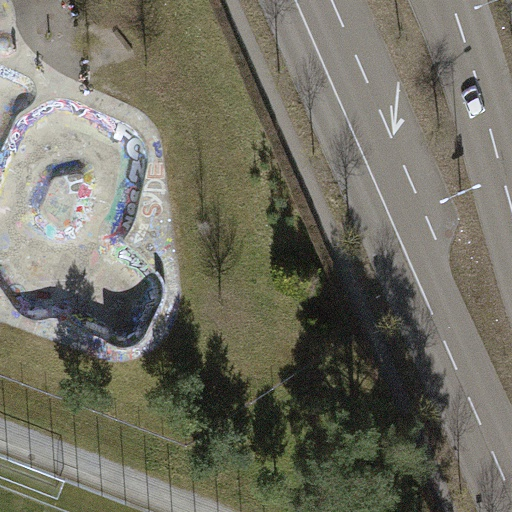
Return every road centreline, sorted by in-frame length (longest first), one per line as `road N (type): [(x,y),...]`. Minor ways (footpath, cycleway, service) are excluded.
road 1 (primary): [(317,0),(511,496)]
road 2 (primary): [(511,203),(451,0)]
